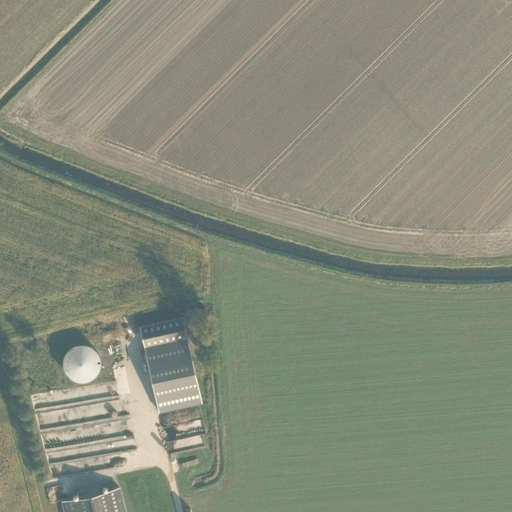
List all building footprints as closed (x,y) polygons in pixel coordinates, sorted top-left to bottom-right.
[(159,411),(202,401),(183,316),(140,325),(159,411)] [(78,357),(78,356),(69,357),(73,380),(98,375),(95,354),(78,357)] [(199,433),(168,439),(170,450),(207,443),(202,419),(197,420),(199,433)] [(65,458),(95,457),(95,447),(64,449),(65,458)] [(63,499),(65,511),(125,511),(119,485),(63,499)]
